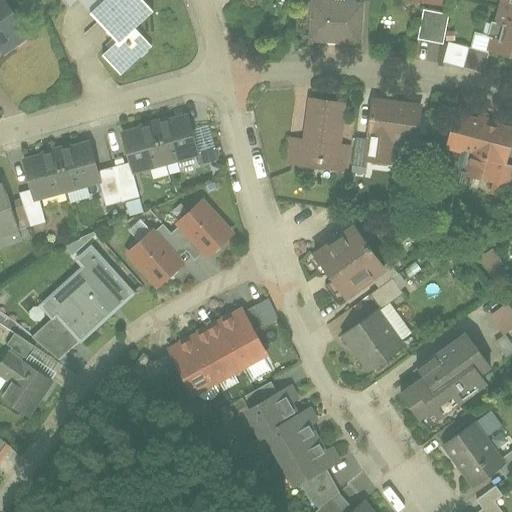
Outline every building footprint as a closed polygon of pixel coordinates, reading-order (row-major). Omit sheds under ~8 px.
[(0,0),(0,44),(24,25),(3,0),(0,0)] [(67,0),(73,6),(77,3),(115,45),(103,56),(122,76),(153,47),(136,29),(153,13),(141,0),(67,0)] [(511,15),(511,0),(502,0),(500,12),(511,15)] [(364,46),(366,4),(311,1),(309,43),(364,46)] [(423,9),(417,38),(443,44),(450,14),(423,9)] [(511,58),(511,15),(500,12),(490,53),(511,58)] [(444,63),(465,67),(468,46),(447,43),(444,63)] [(351,101),(306,96),(299,153),(344,158),(351,101)] [(364,162),(391,165),(393,146),(420,149),(424,103),(370,98),(364,162)] [(511,158),(511,126),(455,113),(446,151),(471,156),(466,177),(496,184),(501,161),(511,163),(511,158)] [(187,114),(155,124),(169,166),(201,156),(187,114)] [(155,124),(124,134),(137,176),(169,166),(155,124)] [(94,143),(63,151),(73,189),(104,182),(94,143)] [(63,151),(32,159),(42,197),(73,189),(63,151)] [(0,241),(19,236),(3,186),(0,186),(0,241)] [(176,222),(211,261),(237,237),(202,198),(176,222)] [(128,255),(157,289),(186,265),(157,230),(128,255)] [(389,275),(364,232),(323,256),(349,299),(389,275)] [(35,334),(59,360),(134,291),(92,245),(77,259),(84,267),(48,300),(40,291),(24,306),(43,326),(35,334)] [(371,293),(380,307),(403,294),(393,279),(371,293)] [(511,309),(507,303),(489,315),(504,336),(511,329),(511,309)] [(241,311),(218,324),(243,369),(266,356),(241,311)] [(407,350),(382,313),(347,337),(372,374),(407,350)] [(218,324),(194,337),(219,382),(243,369),(218,324)] [(194,337),(171,350),(195,395),(219,382),(194,337)] [(490,369),(468,337),(414,374),(420,383),(406,392),(429,425),(486,386),(479,376),(490,369)] [(0,393),(0,398),(29,416),(55,373),(12,347),(0,366),(0,376),(8,381),(0,393)] [(156,391),(169,370),(142,353),(129,374),(156,391)] [(304,410),(282,370),(234,396),(257,436),(266,431),(304,410)] [(328,432),(314,405),(304,410),(266,431),(281,458),(328,432)] [(469,427),(441,448),(473,491),(501,470),(469,427)] [(343,458),(328,432),(281,458),(296,484),(343,458)] [(476,499),(483,510),(478,511),(503,511),(497,502),(504,497),(496,486),(476,499)] [(377,511),(365,497),(347,511),(377,511)]
